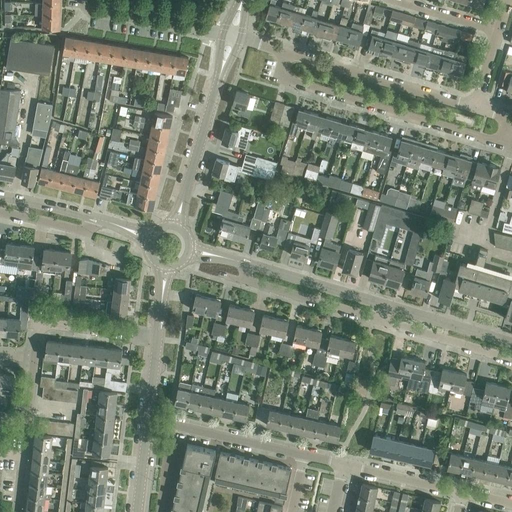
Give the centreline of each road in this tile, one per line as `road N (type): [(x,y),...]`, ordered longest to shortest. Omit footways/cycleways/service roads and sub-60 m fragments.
road 1 (residential): [(285,51),(283,75),(291,81),(505,145)]
road 2 (residential): [(476,107),(285,51)]
road 3 (residential): [(304,455),(147,418)]
road 4 (tertiary): [(175,224),(219,74)]
road 5 (residential): [(247,264),(252,282),(381,320)]
road 6 (residential): [(16,511),(34,359)]
road 7 (residential): [(34,359),(45,325),(157,336)]
road 8 (residential): [(223,34),(96,13),(85,0)]
road 9 (residential): [(385,305),(247,264)]
road 10 (residential): [(381,320),(511,359)]
road 11 (residential): [(511,343),(385,305)]
road 12 (residential): [(463,491),(343,464)]
